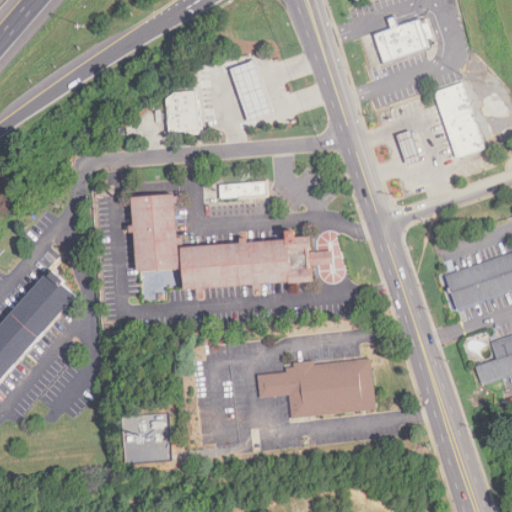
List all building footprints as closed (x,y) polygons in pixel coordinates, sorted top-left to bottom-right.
[(386,64),(375,34),(391,29),(387,19),(396,16),(399,25),(401,28),(427,19),(434,38),(428,40),(431,47),(386,64)] [(249,118),(237,81),(233,68),(258,60),(262,74),(274,111),(249,118)] [(459,159),(437,94),(464,84),(486,149),(459,159)] [(168,130),(166,99),(176,92),(196,90),(199,128),(168,130)] [(409,166),(399,137),(413,132),(423,161),(409,166)] [(221,201),(220,185),(270,182),(271,198),(221,201)] [(182,269),(139,272),(136,233),(131,234),(130,227),(135,227),(133,199),(176,196),(181,196),(181,204),(176,205),(179,239),(184,238),(185,245),(180,245),(182,269)] [(242,243),(242,239),(248,238),(249,243),(288,240),(287,232),(298,231),(298,239),(313,237),(314,249),(308,250),(309,254),(333,252),(334,264),(314,266),(314,270),(315,282),(262,286),(262,290),(255,290),(255,285),(205,289),(205,294),(198,295),(198,290),(186,291),(182,248),(242,243)] [(511,291),(457,310),(446,277),(511,254),(511,291)] [(0,383),(0,326),(49,272),(51,277),(55,272),(67,282),(64,285),(77,297),(0,383)] [(511,373),(483,383),(477,365),(498,358),(493,343),(511,336),(511,373)] [(294,419),(291,395),(262,398),(259,376),(288,373),(288,369),(295,368),(295,364),(315,362),(316,366),(372,360),(377,410),(294,419)]
